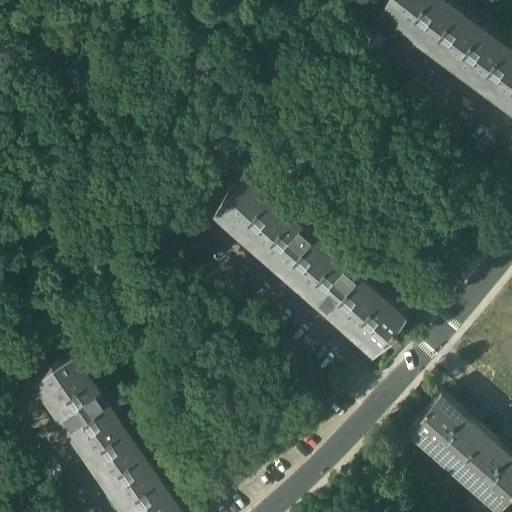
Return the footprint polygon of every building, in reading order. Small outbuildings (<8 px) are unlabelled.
[(385,0),(383,6),(407,24),(424,0),(385,0)] [(460,2),(457,0),(424,0),(407,24),(431,42),(460,2)] [(485,20),(460,2),(431,42),(456,59),(485,20)] [(509,38),(485,20),(456,59),(480,77),(509,38)] [(511,84),(511,40),(509,38),(480,77),(504,95),(511,84)] [(217,205),(240,225),(272,189),(249,169),(230,185),(217,205)] [(295,209),(272,189),(240,225),(263,245),(295,209)] [(317,229),(295,209),(263,245),(285,265),(317,229)] [(340,249),(317,229),(285,265),(308,285),(340,249)] [(363,269),(340,249),(308,285),(331,305),(363,269)] [(386,288),(363,269),(331,305),(354,325),(386,288)] [(408,308),(386,288),(354,325),(376,345),(395,329),(408,308)] [(48,398),(88,370),(71,346),(49,356),(31,373),(48,398)] [(105,395),(88,370),(48,398),(65,423),(105,395)] [(409,425),(455,465),(488,428),(442,388),(409,425)] [(105,395),(65,423),(82,448),(123,420),(105,395)] [(140,445),(123,420),(82,448),(99,473),(140,445)] [(511,492),(511,448),(488,428),(455,465),(501,505),(511,492)] [(140,445),(99,473),(116,498),(157,470),(140,445)] [(148,511),(174,495),(157,470),(116,498),(126,511),(148,511)] [(185,511),(174,495),(148,511),(185,511)]
